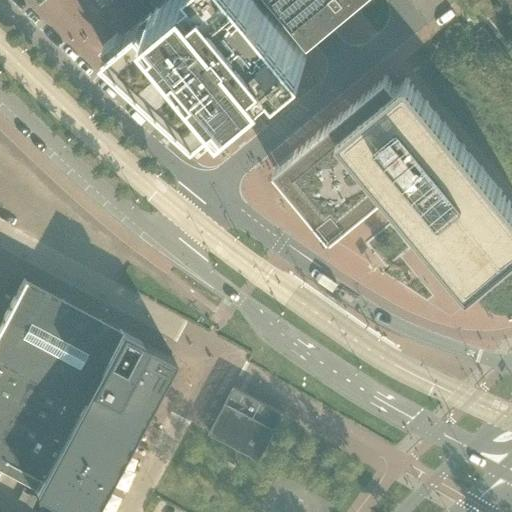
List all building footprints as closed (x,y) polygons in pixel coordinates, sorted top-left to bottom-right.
[(166,0),(104,51),(197,136),(260,83),(262,82),(277,69),(282,75),(307,55),(302,48),(300,46),(261,0),(166,0)] [(272,0),(308,43),(336,21),(360,0),(272,0)] [(276,166),(273,169),(276,173),(277,172),(292,191),(291,191),(295,195),(310,213),(313,217),(314,217),(328,235),(330,238),(335,234),(334,234),(353,219),(357,216),(375,200),(375,201),(379,198),(379,197),(386,191),(392,199),(391,199),(395,203),(395,202),(410,221),(413,225),(429,243),(428,243),(431,247),(432,247),(447,265),(446,265),(450,269),(465,287),(465,288),(468,292),(471,290),(471,289),(489,274),(489,275),(493,272),(493,271),(511,254),(511,204),(407,78),(396,87),(386,76),(298,149),(297,148),(294,151),(294,152),(276,167),(276,166)] [(0,184),(18,201),(37,181),(0,146),(0,184)] [(0,322),(0,465),(36,485),(33,490),(55,502),(49,511),(87,511),(156,384),(152,382),(158,370),(162,372),(170,357),(119,330),(119,331),(23,280),(0,322)]
